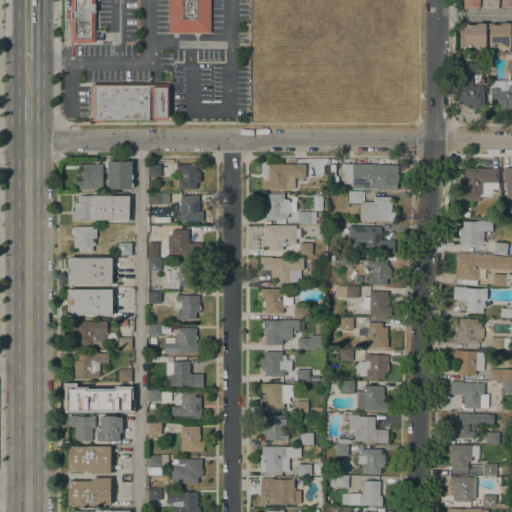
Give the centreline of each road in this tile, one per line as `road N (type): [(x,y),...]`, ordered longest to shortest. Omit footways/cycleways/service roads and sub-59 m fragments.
road 1 (tertiary): [(414,511),(434,0)]
road 2 (residential): [(26,139),(511,139)]
road 3 (residential): [(231,511),(232,139)]
road 4 (primary): [(26,139),(26,511)]
